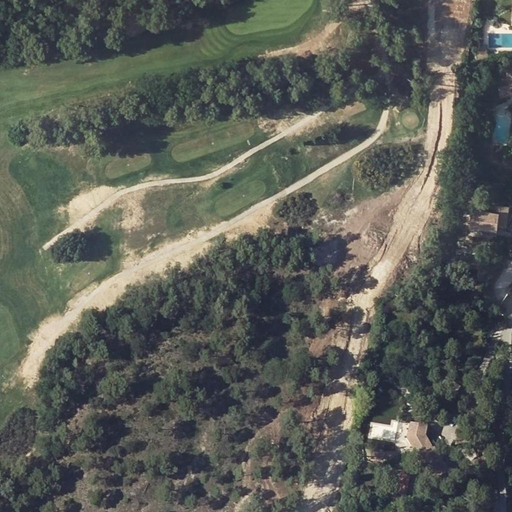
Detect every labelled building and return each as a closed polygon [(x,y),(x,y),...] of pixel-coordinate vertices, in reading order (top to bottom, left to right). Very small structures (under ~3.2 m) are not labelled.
[(501,97),(511,94),(511,87),(511,86),(511,70),(507,72),(508,74),(496,78),(501,97)] [(472,210),(469,228),(495,233),(496,227),(503,228),(507,206),(493,204),(492,213),(472,210)] [(444,378),(438,387),(451,396),(458,387),(444,378)] [(416,459),(430,483),(446,472),(433,449),(431,450),(423,436),(423,426),(408,424),(406,439),(417,458),(416,459)] [(409,471),(401,469),(396,494),(405,495),(409,471)]
